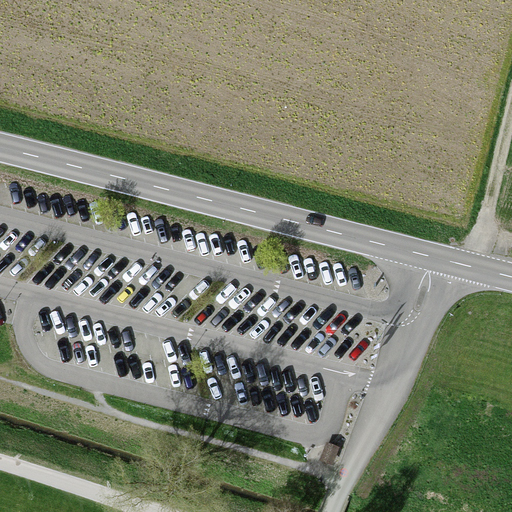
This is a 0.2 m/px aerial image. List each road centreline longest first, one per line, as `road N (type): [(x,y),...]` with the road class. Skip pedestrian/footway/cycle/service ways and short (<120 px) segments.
road 1 (secondary): [(511,275),(0,146)]
road 2 (track): [(0,460),(157,511)]
road 3 (track): [(475,266),(511,112)]
